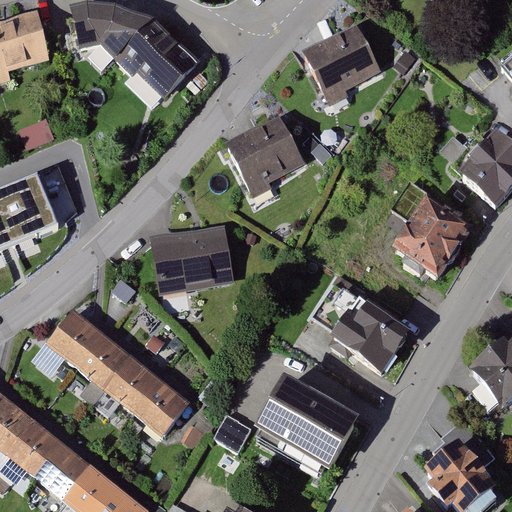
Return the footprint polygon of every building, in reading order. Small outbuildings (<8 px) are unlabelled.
[(115,62),(152,23),(116,9),(86,6),(68,12),(79,57),(74,58),(75,69),(93,87),(115,62)] [(36,18),(0,27),(0,88),(11,85),(9,77),(50,66),(36,18)] [(152,23),(115,62),(134,80),(139,74),(166,100),(198,66),(152,23)] [(380,77),(356,29),(299,57),(326,114),(348,103),(348,96),(380,77)] [(511,61),(501,71),(511,84),(511,61)] [(278,121),(223,153),(251,204),(308,173),(278,121)] [(47,123),(19,134),(27,154),(55,143),(47,123)] [(456,184),(494,215),(511,194),(511,155),(489,135),(461,169),(465,171),(456,184)] [(0,239),(36,223),(17,183),(0,191),(0,239)] [(438,285),(473,227),(425,199),(390,257),(438,285)] [(227,231),(149,244),(158,300),(236,288),(227,231)] [(381,384),(408,336),(355,305),(325,349),(381,384)] [(128,363),(73,317),(43,355),(100,401),(128,363)] [(488,423),(511,403),(511,350),(507,343),(467,377),(479,392),(470,400),(488,423)] [(161,447),(189,411),(128,363),(100,401),(161,447)] [(361,423),(284,380),(254,434),(330,477),(361,423)] [(33,430),(0,402),(0,460),(4,463),(33,430)] [(252,433),(227,418),(213,442),(238,457),(252,433)] [(59,511),(60,511),(88,473),(33,430),(4,463),(59,511)] [(477,511),(494,498),(454,449),(417,479),(426,490),(421,494),(435,511),(477,511)] [(136,511),(88,473),(60,511),(136,511)]
